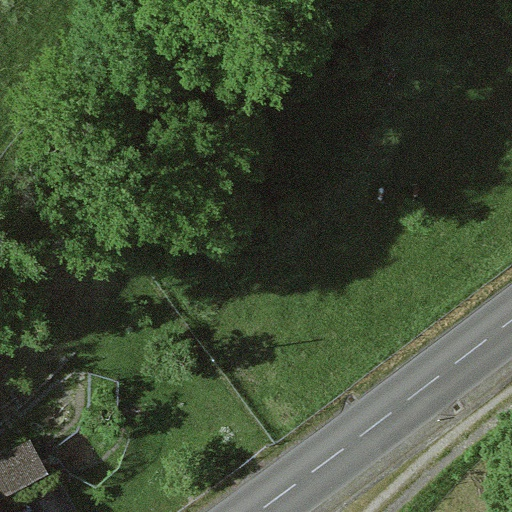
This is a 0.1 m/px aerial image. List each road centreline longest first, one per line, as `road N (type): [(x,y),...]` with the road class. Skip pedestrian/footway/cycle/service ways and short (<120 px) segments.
road 1 (tertiary): [(511,319),(254,511)]
road 2 (track): [(379,511),(511,395)]
